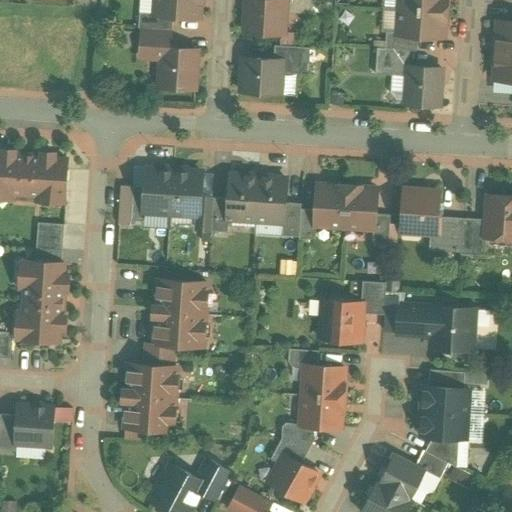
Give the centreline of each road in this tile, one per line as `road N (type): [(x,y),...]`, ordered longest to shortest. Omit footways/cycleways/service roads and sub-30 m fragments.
road 1 (residential): [(107,112),(93,379)]
road 2 (residential): [(217,119),(469,135)]
road 3 (residential): [(398,366),(323,511)]
road 4 (residential): [(93,379),(97,478),(140,511)]
road 5 (residential): [(477,0),(469,135)]
